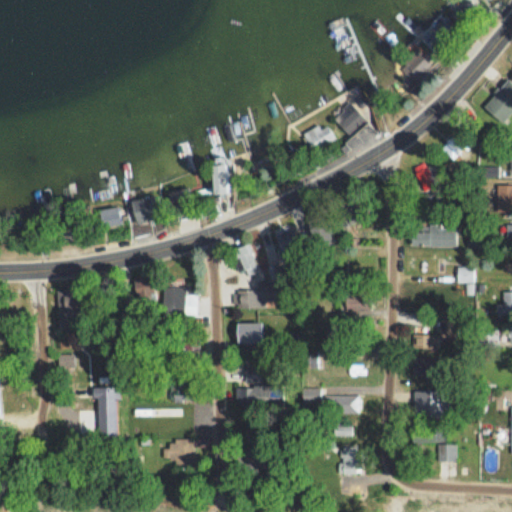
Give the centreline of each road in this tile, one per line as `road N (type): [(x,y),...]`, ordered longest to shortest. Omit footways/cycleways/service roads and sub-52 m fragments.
road 1 (tertiary): [(0,268),(125,254),(222,229),(323,184),(382,150),(511,23)]
road 2 (residential): [(382,150),(392,171),(383,474),(511,468)]
road 3 (residential): [(222,229),(222,511)]
road 4 (residential): [(31,269),(55,469)]
